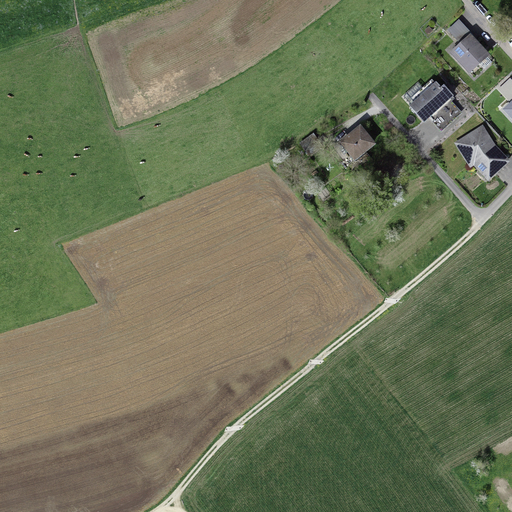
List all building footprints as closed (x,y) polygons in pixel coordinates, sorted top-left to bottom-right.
[(454,54),(470,72),(486,56),(470,39),(454,54)] [(432,80),(422,89),(427,94),(411,108),(424,122),(452,97),(444,88),(441,91),(432,80)] [(360,129),(342,143),(355,159),(372,145),(360,129)] [(493,148),(481,130),(459,144),(465,155),(469,152),(476,160),(474,162),(488,177),(505,162),(493,148)] [(307,152),(319,143),(313,135),(301,144),(307,152)]
